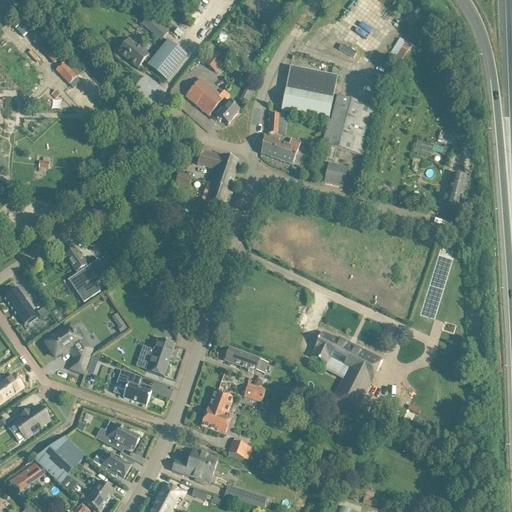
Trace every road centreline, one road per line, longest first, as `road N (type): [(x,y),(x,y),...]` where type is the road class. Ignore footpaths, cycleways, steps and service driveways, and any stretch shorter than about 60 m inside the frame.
road 1 (residential): [(0,279),(174,156),(207,140),(254,150)]
road 2 (residential): [(172,426),(242,189),(257,175)]
road 3 (motorway): [(465,0),(488,54),(511,252)]
road 4 (residential): [(474,233),(257,175)]
road 5 (residential): [(172,426),(44,381),(0,316)]
road 6 (residential): [(254,150),(259,99),(298,27)]
